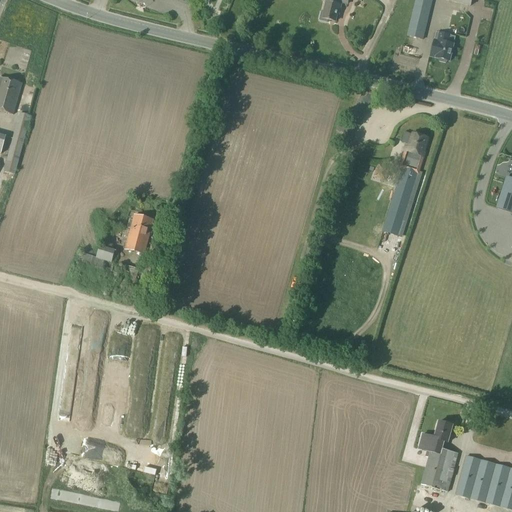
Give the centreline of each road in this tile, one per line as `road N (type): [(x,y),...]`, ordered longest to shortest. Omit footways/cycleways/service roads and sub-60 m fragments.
road 1 (track): [(511,414),(0,276)]
road 2 (tertiary): [(511,116),(51,0)]
